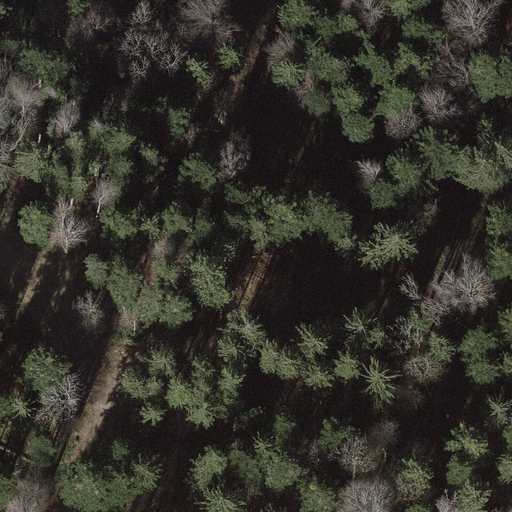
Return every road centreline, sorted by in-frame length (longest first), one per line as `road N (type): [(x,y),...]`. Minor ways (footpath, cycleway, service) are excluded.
road 1 (track): [(66,511),(116,397),(181,356),(382,328),(485,260),(511,219)]
road 2 (track): [(0,255),(69,325),(111,408)]
